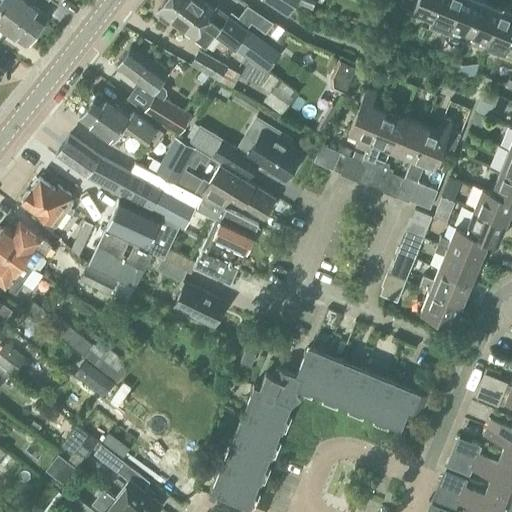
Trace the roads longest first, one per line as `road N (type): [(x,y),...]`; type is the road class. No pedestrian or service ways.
road 1 (residential): [(362,311),(309,286),(303,274),(336,194),(348,188),(390,204),(398,217)]
road 2 (residential): [(0,147),(115,0)]
road 3 (residential): [(303,511),(325,458),(339,449),(423,479)]
road 4 (residential): [(472,362),(423,479)]
road 5 (residential): [(472,362),(362,311)]
